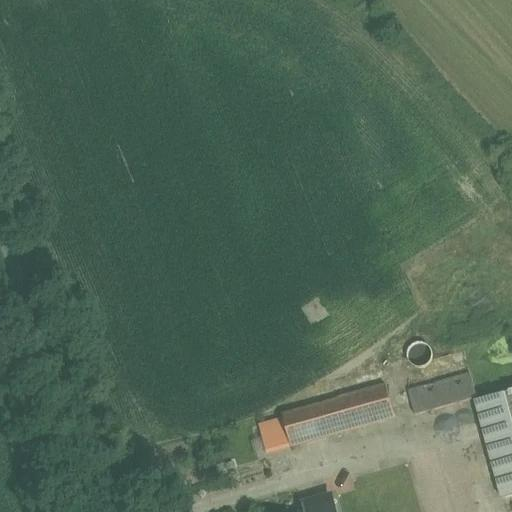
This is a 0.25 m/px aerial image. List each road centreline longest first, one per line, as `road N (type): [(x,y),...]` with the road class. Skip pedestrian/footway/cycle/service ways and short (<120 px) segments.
road 1 (unknown): [(163,511),(453,417),(498,511)]
road 2 (unclassified): [(0,239),(81,443),(120,511)]
